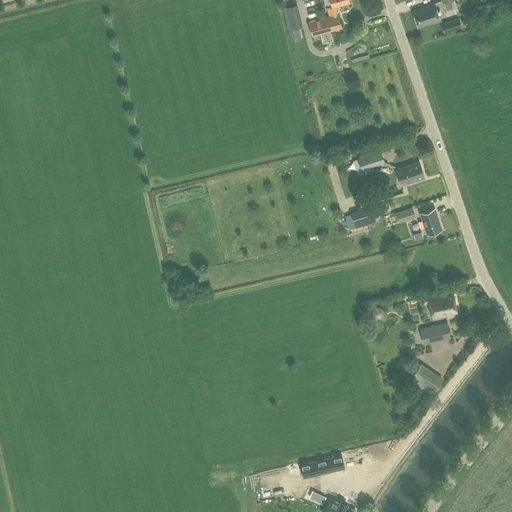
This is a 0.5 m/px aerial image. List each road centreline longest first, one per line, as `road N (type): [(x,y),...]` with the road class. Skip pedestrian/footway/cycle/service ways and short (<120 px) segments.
road 1 (unclassified): [(511,323),(482,274),(388,0)]
road 2 (unclassified): [(429,511),(511,401)]
